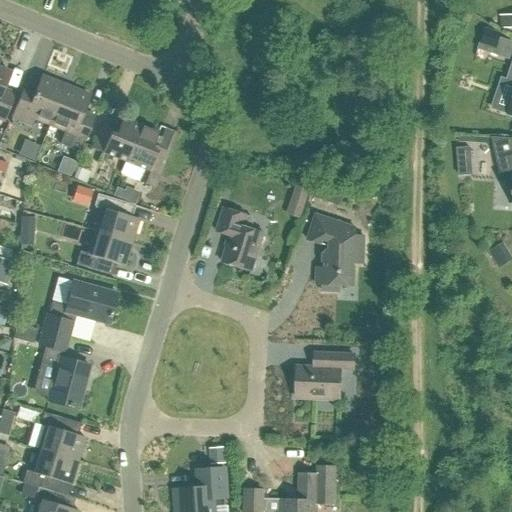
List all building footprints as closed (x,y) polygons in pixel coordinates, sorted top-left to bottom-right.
[(511,14),(502,14),(502,29),(511,28),(511,14)] [(496,48),(500,39),(501,35),(485,29),(481,43),(496,48)] [(0,121),(3,122),(14,95),(3,90),(9,74),(0,70),(0,121)] [(32,119),(49,125),(64,87),(40,77),(34,93),(23,88),(11,118),(30,125),(32,119)] [(59,144),(79,152),(83,141),(93,117),(82,113),(88,97),(64,87),(49,125),(64,132),(59,144)] [(91,151),(123,164),(139,126),(121,119),(116,133),(101,127),(91,151)] [(123,164),(125,164),(120,176),(154,189),(157,182),(155,181),(156,177),(158,178),(168,154),(152,147),(157,133),(139,126),(123,164)] [(470,149),(457,150),(458,160),(470,159),(470,149)] [(500,178),(509,176),(511,190),(511,156),(496,161),(500,178)] [(77,186),(72,201),(88,206),(93,191),(77,186)] [(290,209),(304,214),(311,193),(312,191),(298,186),(297,188),(290,209)] [(116,188),(112,197),(120,200),(123,191),(116,188)] [(92,232),(130,244),(138,221),(130,218),(134,207),(96,195),(92,208),(99,210),(92,232)] [(223,209),(216,232),(230,237),(222,262),(252,271),(264,234),(242,227),(246,216),(223,209)] [(0,212),(0,213),(0,219),(9,222),(11,215),(0,212)] [(322,241),(330,243),(330,250),(328,249),(323,255),(323,267),(317,267),(316,283),(322,285),(322,291),(340,292),(340,286),(354,286),(355,263),(363,263),(364,236),(354,236),(355,227),(316,215),(308,240),(322,245),(322,241)] [(75,265),(93,271),(96,259),(116,265),(123,267),(130,244),(92,232),(85,255),(79,253),(75,265)] [(1,255),(16,257),(18,245),(2,243),(1,255)] [(511,261),(511,254),(505,243),(490,252),(500,269),(511,261)] [(0,291),(10,259),(0,255),(0,291)] [(41,331),(67,338),(73,316),(107,325),(116,294),(72,282),(66,307),(51,303),(47,317),(45,317),(41,331)] [(18,323),(14,337),(35,343),(39,329),(18,323)] [(46,402),(77,410),(88,367),(62,360),(67,338),(41,331),(37,346),(44,348),(40,364),(55,368),(46,402)] [(0,349),(7,351),(11,339),(0,335),(0,349)] [(297,367),(296,398),(340,400),(341,369),(353,370),(354,355),(326,354),(325,368),(297,367)] [(39,450),(77,462),(84,439),(56,430),(60,419),(42,414),(38,426),(46,429),(39,450)] [(0,422),(0,434),(7,436),(10,425),(0,422)] [(208,448),(209,465),(226,464),(224,447),(208,448)] [(70,487),(77,462),(39,450),(32,474),(24,472),(21,483),(37,488),(66,497),(69,486),(70,487)] [(317,511),(318,505),(335,506),(337,467),(317,467),(317,473),(299,473),(298,499),(264,498),(264,489),(244,489),(243,511),(317,511)] [(180,511),(214,511),(213,499),(226,498),(225,470),(197,472),(198,490),(175,492),(176,511),(180,511)] [(66,497),(37,488),(33,500),(40,502),(36,511),(77,511),(70,510),(74,499),(66,497)]
